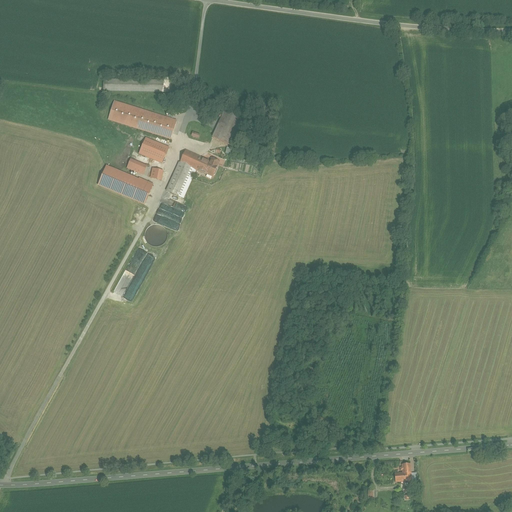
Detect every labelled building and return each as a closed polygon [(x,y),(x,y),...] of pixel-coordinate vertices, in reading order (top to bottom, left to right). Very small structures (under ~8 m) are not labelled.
[(107,94),(165,94),(165,78),(105,78),(105,83),(105,94),(107,94)] [(159,116),(115,102),(109,121),(139,131),(171,142),(178,122),(177,122),(159,116)] [(221,121),(214,139),(234,148),(246,120),(226,111),(221,121)] [(170,149),(147,139),(140,155),(163,165),(170,149)] [(211,162),(187,151),(181,164),(198,172),(213,179),(221,163),(212,159),(211,162)] [(148,168),(132,161),(128,169),(144,176),(148,168)] [(194,180),(198,172),(181,164),(180,164),(168,193),(185,201),(194,180)] [(108,167),(99,186),(144,205),(153,185),(139,179),(139,180),(108,167)] [(165,172),(154,170),(152,179),(162,182),(165,172)] [(167,232),(164,228),(161,226),(156,226),(152,227),(149,229),(147,233),(146,237),(147,241),(148,242),(150,245),(153,247),(158,247),(162,246),(165,244),(167,240),(168,236),(167,232)] [(411,474),(410,465),(401,465),(401,468),(399,469),(400,472),(401,472),(402,474),(394,474),(395,484),(411,482),(411,474)] [(373,501),(373,491),(371,491),(365,491),(365,501),(367,501),(373,501)]
